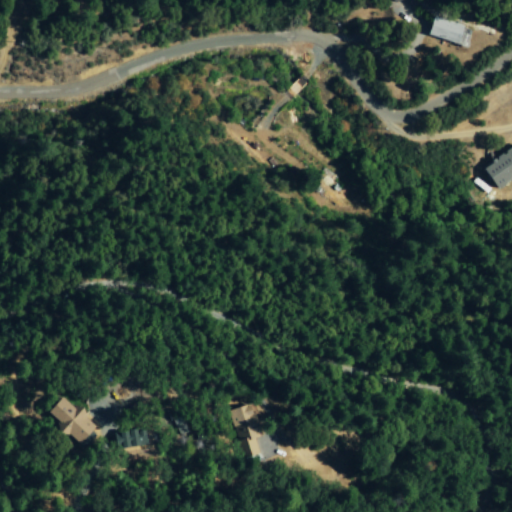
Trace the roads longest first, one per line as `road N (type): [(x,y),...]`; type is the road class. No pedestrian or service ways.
road 1 (residential): [(11,511),(0,473),(17,297),(119,276),(357,373),(469,399),(488,511)]
road 2 (residential): [(0,97),(58,96),(166,59),(240,49),(314,57),(382,117),(401,120),(511,53)]
